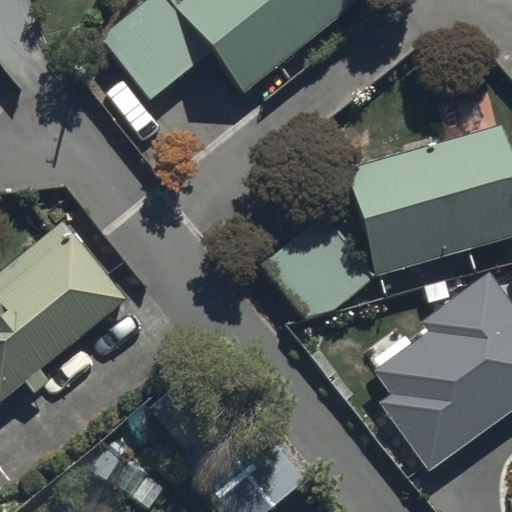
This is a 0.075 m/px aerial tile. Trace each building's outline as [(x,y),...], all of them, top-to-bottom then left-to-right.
[(208,56),(242,90),(359,0),(175,0),(169,5),(165,0),(146,0),(94,40),(144,105),(208,56)] [(346,173),(376,277),(511,237),(511,170),(500,129),(346,173)] [(316,338),(376,277),(314,210),(251,275),(316,338)] [(0,399),(124,298),(61,220),(0,269),(0,399)] [(392,393),(379,403),(430,473),(511,411),(511,302),(490,272),(421,321),(429,332),(376,371),(392,393)] [(134,413),(206,511),(269,511),(302,489),(209,359),(134,413)]
